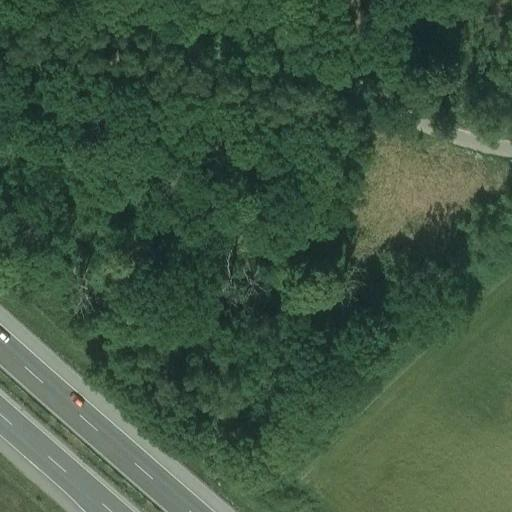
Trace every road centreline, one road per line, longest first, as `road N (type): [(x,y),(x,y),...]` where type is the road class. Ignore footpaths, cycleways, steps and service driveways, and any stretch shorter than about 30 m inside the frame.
road 1 (unclassified): [(228,0),(424,124),(511,149)]
road 2 (motorway): [(186,511),(0,345)]
road 3 (motorway): [(0,410),(116,511)]
